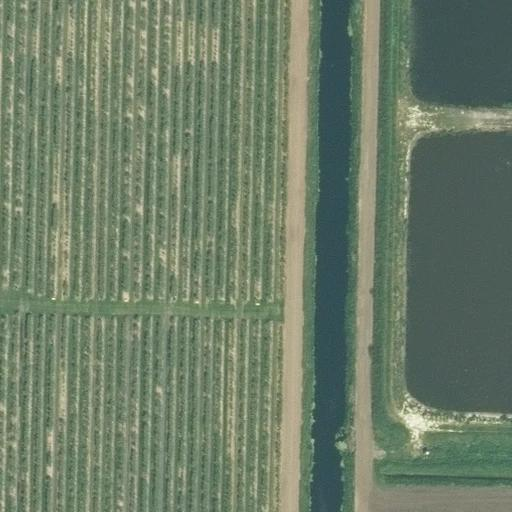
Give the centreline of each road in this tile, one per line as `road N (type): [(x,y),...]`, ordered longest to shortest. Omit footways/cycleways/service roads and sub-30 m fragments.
road 1 (track): [(302,0),(288,511)]
road 2 (track): [(364,511),(372,0)]
road 3 (track): [(511,448),(365,447)]
